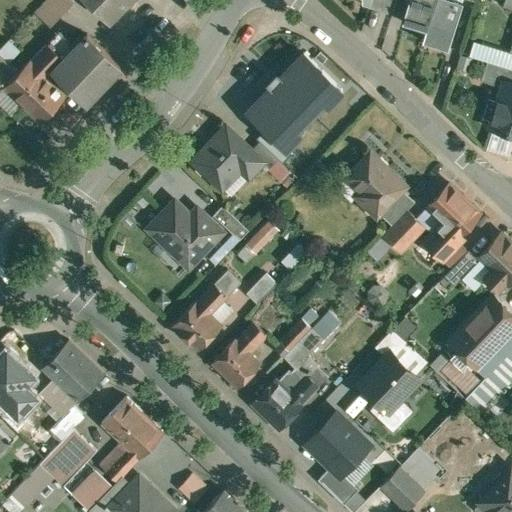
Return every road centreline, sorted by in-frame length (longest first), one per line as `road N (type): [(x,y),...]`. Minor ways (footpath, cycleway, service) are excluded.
road 1 (secondary): [(64,280),(303,511)]
road 2 (residential): [(287,0),(511,205)]
road 3 (residential): [(232,0),(146,129),(63,213)]
